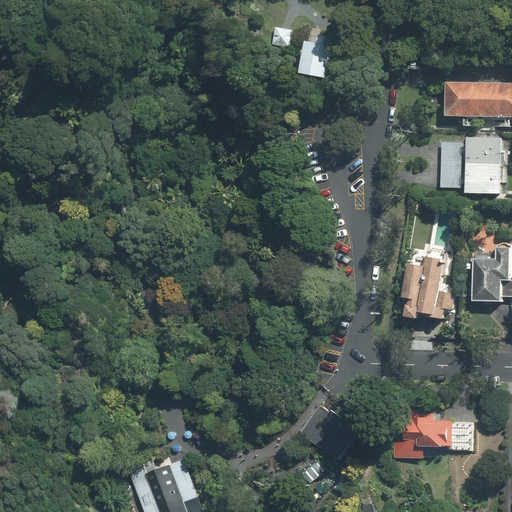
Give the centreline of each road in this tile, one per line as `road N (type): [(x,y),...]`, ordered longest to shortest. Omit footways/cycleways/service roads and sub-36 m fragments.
road 1 (residential): [(363,250),(359,364),(511,367)]
road 2 (residential): [(363,250),(330,134),(348,116),(369,118),(377,155)]
